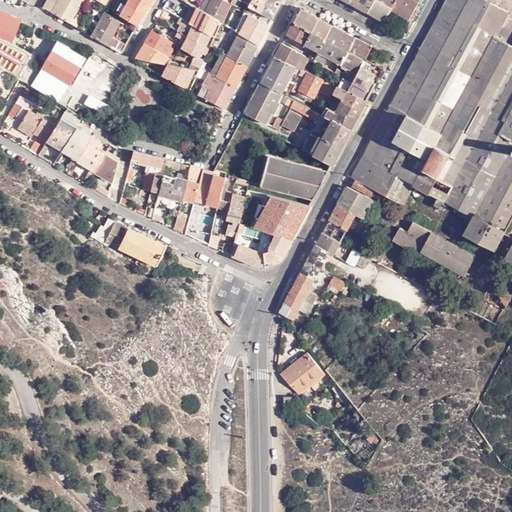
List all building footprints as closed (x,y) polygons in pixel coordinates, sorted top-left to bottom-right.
[(46,0),(43,6),(52,12),(58,0),(57,0),(46,0)] [(52,12),(70,22),(82,0),(58,0),(52,12)] [(115,0),(110,9),(119,14),(127,0),(115,0)] [(127,0),(119,14),(137,25),(139,22),(152,0),(127,0)] [(169,0),(168,2),(166,2),(163,8),(165,9),(178,16),(181,10),(174,6),(175,3),(169,0)] [(201,11),(205,13),(210,0),(205,0),(200,10),(201,11)] [(218,21),(221,23),(222,23),(230,5),(230,3),(224,0),(210,0),(205,13),(218,21)] [(248,6),(272,19),(281,0),(251,0),(249,3),(248,6)] [(357,8),(367,13),(373,0),(348,0),(347,2),(357,8)] [(448,0),(354,177),(404,204),(407,198),(416,183),(440,196),(446,200),(462,208),(473,215),(470,220),(464,232),(495,249),(511,218),(511,44),(505,41),(511,30),(511,29),(502,25),(509,12),(488,0),(448,0)] [(391,11),(396,0),(373,0),(367,13),(376,18),(385,23),(391,11)] [(417,3),(419,0),(396,0),(391,11),(408,20),(417,3)] [(189,22),(193,15),(195,10),(191,7),(185,20),(189,22)] [(198,18),(201,11),(200,10),(197,8),(195,10),(193,15),(198,18)] [(226,25),(230,28),(239,10),(235,8),(226,25)] [(304,45),(319,18),(309,13),(300,8),(289,29),(286,35),(304,45)] [(189,22),(210,34),(211,35),(218,21),(205,13),(201,11),(198,18),(193,15),(189,22)] [(120,53),(126,44),(113,36),(120,22),(104,12),(91,35),(120,53)] [(235,30),(234,30),(239,33),(248,15),(244,13),(242,12),(238,19),(240,21),(235,30)] [(1,20),(20,26),(22,21),(19,19),(5,14),(4,14),(1,20)] [(239,33),(258,44),(268,25),(248,15),(239,33)] [(318,52),(332,25),(326,22),(322,20),(319,18),(304,45),(318,52)] [(15,37),(20,26),(1,20),(0,19),(0,37),(12,43),(15,37)] [(178,31),(204,46),(210,34),(189,22),(185,20),(178,31)] [(328,58),(343,31),(337,28),(332,25),(318,52),(327,58),(328,58)] [(222,52),(227,55),(239,33),(234,30),(222,52)] [(162,52),(169,41),(152,31),(148,37),(144,43),(162,52)] [(195,55),(198,57),(201,53),(204,46),(178,31),(175,36),(181,39),(177,45),(195,55)] [(340,65),(355,38),(349,34),(343,31),(328,58),(335,61),(340,65)] [(227,55),(247,66),(258,44),(239,33),(227,55)] [(363,42),(355,38),(340,65),(353,72),(356,74),(365,59),(372,47),(363,42)] [(57,41),(52,50),(81,67),(86,58),(57,41)] [(162,52),(144,43),(135,57),(164,63),(168,56),(162,52)] [(301,55),(281,43),(274,58),(294,67),(301,55)] [(201,53),(206,56),(209,48),(204,46),(201,53)] [(81,67),(52,50),(41,68),(70,85),(81,67)] [(212,74),(216,76),(227,55),(222,52),(211,74),(212,74)] [(314,61),(323,67),(326,60),(327,58),(318,52),(314,61)] [(191,64),(200,68),(204,60),(198,57),(195,55),(191,64)] [(216,76),(235,87),(247,66),(227,55),(216,76)] [(303,71),(309,59),(301,55),(294,67),(303,71)] [(294,67),(274,58),(264,77),(260,83),(280,93),(284,87),(289,77),(291,74),(294,67)] [(383,68),(365,59),(356,74),(353,72),(350,77),(353,79),(346,92),(366,101),(374,84),(383,68)] [(338,70),(339,67),(334,64),(326,60),(323,67),(336,73),(338,70)] [(189,69),(168,64),(162,76),(185,88),(191,76),(195,78),(196,75),(198,71),(194,70),(189,69)] [(304,81),(308,74),(303,71),(294,67),(291,74),(296,77),(304,81)] [(204,79),(207,81),(212,74),(211,74),(200,68),(198,71),(196,75),(204,79)] [(337,87),(346,92),(353,79),(350,77),(344,73),(342,77),(336,87),(337,87)] [(224,109),(235,87),(216,76),(212,74),(207,81),(200,96),(204,98),(224,109)] [(322,80),(317,78),(308,74),(304,81),(303,84),(301,87),(300,89),(299,91),(304,93),(309,96),(313,98),(319,87),(322,80)] [(294,80),(289,77),(284,87),(289,90),(293,82),(294,80)] [(196,94),(200,96),(207,81),(204,79),(196,94)] [(333,95),(337,87),(336,87),(325,81),(321,89),(319,92),(340,104),(342,100),(333,95)] [(280,93),(260,83),(245,113),(265,123),(280,93)] [(358,115),(366,101),(346,92),(337,87),(333,95),(342,100),(340,104),(335,112),(326,108),(322,115),(322,116),(331,120),(350,130),(358,115)] [(32,135),(34,133),(43,118),(36,114),(40,108),(20,96),(6,119),(32,135)] [(316,112),(310,109),(295,101),(291,108),(299,112),(312,119),(316,112)] [(36,114),(43,118),(46,112),(40,108),(36,114)] [(302,117),(290,111),(283,123),(282,125),(294,131),(302,117)] [(61,118),(77,128),(81,121),(65,112),(61,118)] [(322,116),(322,115),(316,112),(312,119),(317,122),(318,122),(322,116)] [(34,133),(47,141),(56,126),(43,118),(34,133)] [(49,142),(63,150),(77,128),(61,118),(56,126),(47,141),(49,142)] [(275,119),(271,127),(279,131),(282,125),(283,123),(275,119)] [(344,141),(350,130),(331,120),(321,139),(313,155),(331,165),(334,159),(337,155),(340,149),(344,141)] [(77,159),(87,144),(91,136),(77,128),(63,150),(77,159)] [(303,150),(313,155),(321,139),(311,134),(303,150)] [(101,141),(92,136),(91,136),(87,144),(96,149),(101,141)] [(30,151),(38,156),(44,147),(35,141),(30,151)] [(48,144),(49,142),(47,141),(44,147),(38,156),(42,158),(49,147),(48,144)] [(93,171),(104,154),(96,149),(87,144),(77,159),(76,161),(89,169),(93,171)] [(116,148),(110,145),(109,146),(104,154),(111,158),(116,148)] [(117,163),(120,152),(116,148),(111,158),(117,163)] [(149,171),(155,173),(156,170),(160,171),(163,159),(133,151),(131,159),(150,165),(149,171)] [(111,158),(104,154),(93,171),(97,173),(101,176),(111,158)] [(313,199),(327,172),(318,170),(312,169),(306,167),(267,157),(263,171),(260,184),(260,185),(313,199)] [(115,169),(117,163),(111,158),(101,176),(112,183),(113,177),(115,169)] [(70,170),(76,161),(72,159),(64,172),(68,174),(70,170)] [(183,171),(185,164),(174,162),(173,168),(183,171)] [(134,169),(129,167),(125,180),(131,181),(134,169)] [(191,183),(198,184),(200,176),(202,169),(195,167),(191,183)] [(81,182),(85,185),(89,179),(93,171),(89,169),(81,182)] [(214,172),(202,169),(200,176),(198,184),(194,201),(205,205),(213,175),(214,172)] [(142,188),(151,190),(155,173),(149,171),(147,171),(144,180),(143,185),(142,188)] [(151,190),(159,192),(163,175),(155,173),(151,190)] [(182,199),(182,198),(186,181),(187,180),(164,174),(163,175),(159,192),(159,193),(182,199)] [(225,178),(213,175),(205,205),(218,208),(222,191),(224,183),(224,181),(225,178)] [(182,198),(194,201),(198,184),(191,183),(186,181),(182,198)] [(94,190),(100,194),(103,186),(98,183),(94,190)] [(344,242),(347,235),(350,230),(355,219),(358,214),(365,218),(375,200),(349,186),(325,232),(344,242)] [(310,205),(246,189),(244,197),(241,214),(239,221),(239,224),(294,235),(297,229),(306,212),(310,205)] [(229,211),(233,194),(227,192),(222,191),(218,208),(229,211)] [(244,197),(233,194),(229,211),(241,214),(244,197)] [(446,200),(440,196),(436,204),(442,207),(446,200)] [(119,203),(129,208),(130,203),(126,201),(126,199),(121,197),(119,203)] [(473,215),(462,208),(459,214),(470,220),(473,215)] [(241,214),(229,211),(227,218),(239,221),(241,214)] [(173,229),(182,233),(186,216),(178,214),(176,220),(173,229)] [(209,246),(217,250),(224,221),(221,216),(216,215),(209,246)] [(225,236),(236,238),(238,228),(239,224),(239,221),(227,218),(226,222),(235,223),(234,227),(227,226),(225,236)] [(99,232),(96,238),(119,249),(118,250),(121,251),(121,250),(129,253),(128,255),(130,255),(131,254),(138,258),(138,259),(140,260),(140,259),(147,262),(146,263),(148,264),(149,263),(156,266),(155,267),(158,268),(158,267),(157,266),(167,247),(168,248),(169,246),(167,245),(166,246),(160,243),(160,241),(158,240),(157,242),(150,238),(151,237),(148,236),(148,237),(140,233),(141,232),(139,232),(139,233),(133,230),(134,229),(132,228),(132,229),(112,219),(108,227),(104,226),(100,233),(99,232)] [(466,274),(477,254),(413,221),(408,230),(401,226),(393,239),(421,254),(423,251),(466,274)] [(242,246),(237,258),(253,265),(259,266),(265,266),(268,266),(273,264),(280,261),(290,242),(282,237),(280,241),(274,237),(270,244),(271,245),(265,248),(257,252),(242,246)] [(350,245),(344,242),(337,253),(357,264),(363,252),(350,245)] [(233,251),(234,247),(224,243),(222,252),(232,256),(233,251)] [(330,250),(318,243),(280,313),(295,320),(302,306),(307,296),(311,287),(321,269),(330,250)] [(335,277),(331,285),(344,292),(348,284),(335,277)] [(511,289),(493,279),(485,294),(506,306),(511,293),(511,289)] [(307,296),(316,300),(320,292),(311,287),(307,296)] [(307,296),(302,306),(310,311),(316,300),(307,296)] [(304,328),(299,336),(303,341),(309,331),(304,328)] [(282,374),(300,393),(324,374),(307,353),(282,374)]
